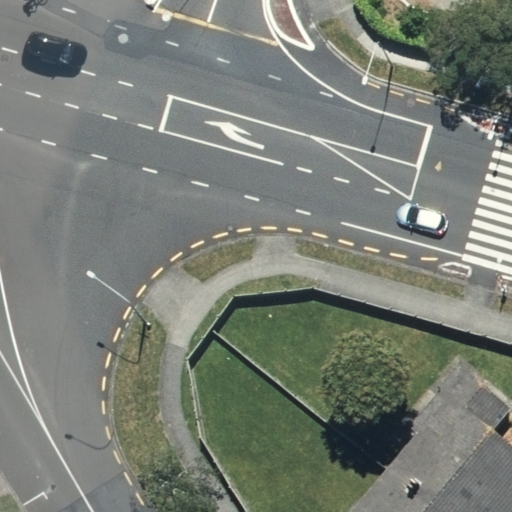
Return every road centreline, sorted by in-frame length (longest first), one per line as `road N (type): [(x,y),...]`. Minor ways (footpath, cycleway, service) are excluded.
road 1 (secondary): [(511,211),(106,100)]
road 2 (residential): [(94,511),(0,343)]
